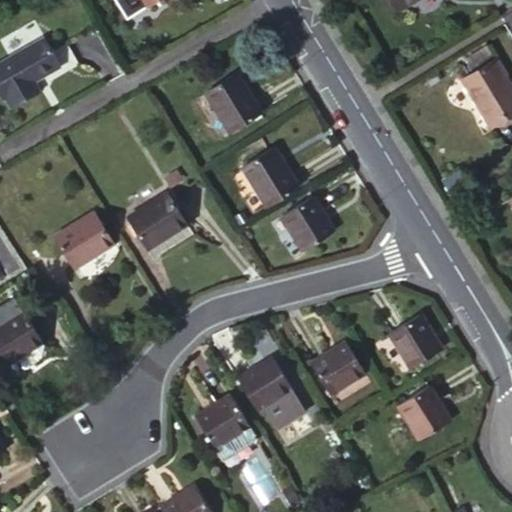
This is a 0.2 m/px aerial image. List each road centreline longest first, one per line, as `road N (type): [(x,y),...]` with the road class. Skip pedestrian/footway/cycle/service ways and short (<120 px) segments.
road 1 (residential): [(441,243),(195,320),(141,379),(121,427),(47,464)]
road 2 (residential): [(288,0),(0,151)]
road 3 (residential): [(441,243),(291,0)]
road 4 (residential): [(504,349),(441,243)]
